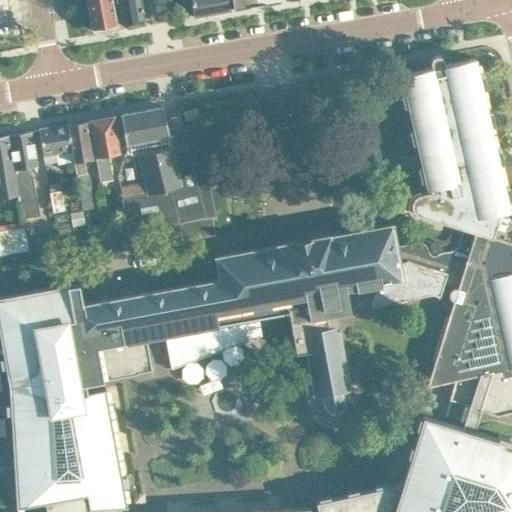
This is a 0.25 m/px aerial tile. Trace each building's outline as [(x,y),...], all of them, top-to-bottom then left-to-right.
[(118,24),(113,0),(86,0),(91,29),(118,24)] [(115,0),(120,24),(144,19),(140,0),(115,0)] [(230,11),(228,0),(179,0),(180,3),(191,1),(194,17),(230,11)] [(257,6),(255,0),(231,0),(234,10),(257,6)] [(511,242),(493,236),(496,227),(503,229),(504,229),(505,229),(507,229),(508,228),(509,227),(510,226),(510,225),(511,224),(511,223),(511,221),(510,220),(510,219),(509,218),(508,217),(507,217),(499,215),(500,212),(509,210),(475,58),(444,65),(443,61),(443,60),(442,59),(442,58),(441,57),(439,56),(437,56),(436,56),(434,56),(433,57),(432,58),(431,59),(431,60),(431,61),(431,62),(431,64),(432,68),(401,75),(426,187),(427,190),(430,189),(431,191),(419,194),(417,195),(415,196),(414,197),(412,199),(411,201),(411,203),(411,205),(411,207),(411,209),(412,211),(414,212),(415,214),(417,215),(419,215),(464,229),(459,244),(458,246),(456,249),(454,251),(451,252),(449,253),(443,254),(440,255),(434,257),(432,257),(429,256),(428,253),(425,248),(423,245),(420,244),(417,244),(396,248),(402,277),(367,284),(374,292),(370,305),(431,293),(452,300),(426,385),(455,380),(449,399),(470,406),(480,409),(497,414),(511,410),(511,242)] [(205,219),(191,164),(186,143),(172,147),(165,120),(162,107),(121,114),(127,148),(125,153),(138,156),(144,181),(147,193),(121,197),(125,218),(128,233),(138,231),(205,219)] [(196,108),(182,111),(185,121),(199,118),(196,108)] [(121,152),(114,116),(90,120),(101,181),(113,178),(108,154),(121,152)] [(93,158),(86,121),(68,124),(73,150),(80,191),(89,190),(91,187),(89,176),(87,173),(84,160),(93,158)] [(73,150),(68,124),(39,129),(43,156),(45,165),(57,162),(55,153),(73,150)] [(38,164),(32,131),(9,135),(19,194),(24,219),(41,216),(37,199),(35,199),(29,166),(38,164)] [(0,197),(19,194),(9,135),(0,136),(0,197)] [(60,189),(50,191),(53,211),(64,209),(60,189)] [(91,193),(81,195),(84,210),(93,208),(91,193)] [(86,222),(84,210),(72,212),(74,224),(86,222)] [(215,236),(211,217),(205,219),(138,231),(141,244),(198,233),(199,239),(215,236)] [(128,233),(125,218),(106,221),(106,222),(108,236),(128,233)] [(108,236),(106,222),(86,226),(89,240),(108,236)] [(318,511),(319,511),(318,511),(316,511),(309,511),(309,506),(212,511),(120,511),(120,506),(127,505),(123,485),(127,484),(126,475),(121,476),(105,387),(87,391),(85,383),(137,374),(137,372),(151,370),(145,337),(165,334),(171,367),(257,336),(254,321),(289,314),(296,350),(304,349),(312,390),(304,391),(306,406),(308,411),(311,415),(314,419),(318,422),(322,424),(327,426),(332,426),(337,426),(342,424),(346,422),(350,419),(353,415),(356,411),(358,406),(358,401),(358,396),(355,381),(347,383),(345,373),(347,372),(347,370),(345,370),(342,357),(344,357),(344,355),(342,355),(339,343),(342,342),(341,340),(339,341),(337,328),(339,328),(338,326),(337,326),(334,313),(348,310),(344,288),(367,284),(402,277),(396,248),(391,223),(390,223),(390,224),(329,235),(329,234),(275,244),(276,245),(215,257),(219,279),(83,303),(79,283),(68,285),(68,283),(0,295),(0,336),(4,357),(0,357),(0,360),(1,367),(6,366),(9,384),(10,403),(6,403),(6,413),(11,412),(16,506),(45,501),(46,511),(318,511)] [(0,255),(30,250),(25,226),(0,230),(0,255)] [(55,232),(30,236),(33,248),(57,244),(55,232)] [(474,431),(480,409),(470,406),(463,427),(422,414),(421,417),(419,416),(415,426),(418,427),(413,444),(410,443),(407,454),(409,455),(401,481),(386,484),(385,482),(374,484),(375,487),(358,491),(357,488),(346,490),(347,493),(330,497),(329,494),(318,497),(319,500),(316,500),(318,511),(319,511),(318,511),(511,511),(511,448),(496,443),(498,438),(474,431)]
